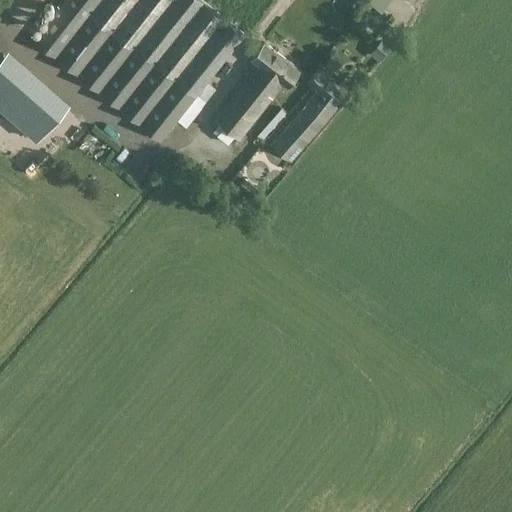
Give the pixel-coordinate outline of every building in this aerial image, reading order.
[(186,128),(195,117),(208,102),(199,94),(247,34),(204,0),(62,0),(32,39),(161,141),(177,120),(186,128)] [(216,119),(239,137),(284,82),(287,84),(299,70),(265,42),(252,58),(260,64),(216,119)] [(272,142),(291,159),(347,94),(319,69),(308,82),(318,90),(272,142)] [(75,128),(86,113),(49,85),(37,100),(75,128)] [(13,116),(7,125),(30,143),(36,135),(13,116)] [(256,187),(244,177),(235,187),(248,198),(256,187)]
